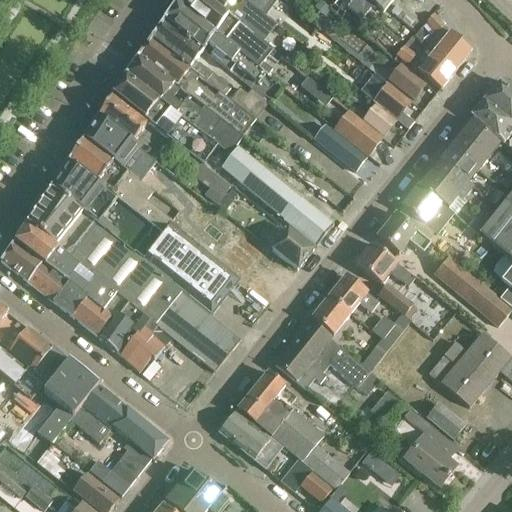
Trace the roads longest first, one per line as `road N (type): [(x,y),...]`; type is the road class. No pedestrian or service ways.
road 1 (residential): [(195,444),(504,56)]
road 2 (residential): [(0,218),(155,0)]
road 3 (residential): [(195,444),(0,286)]
